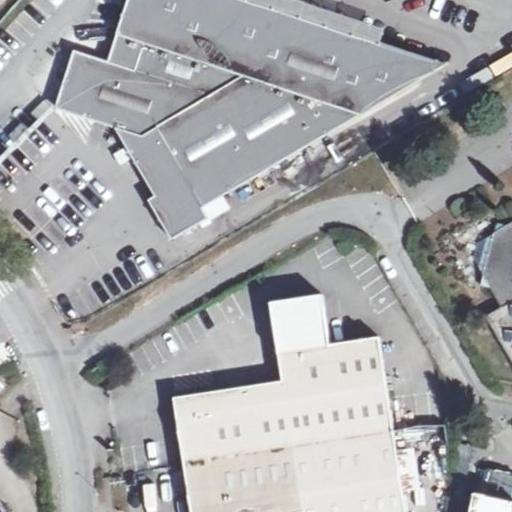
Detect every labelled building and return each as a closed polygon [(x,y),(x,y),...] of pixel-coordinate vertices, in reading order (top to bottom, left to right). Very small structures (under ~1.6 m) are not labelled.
[(448,63),(255,0),(130,0),(110,62),(77,51),(57,106),(122,129),(160,198),(152,202),(176,240),(212,220),(204,206),(448,63)] [(495,234),(485,273),(493,288),(504,307),(489,316),(511,355),(511,223),(510,225),(495,234)] [(498,223),(495,234),(510,225),(498,223)] [(485,273),(495,234),(479,243),(475,257),(485,273)] [(482,284),(493,288),(485,273),(482,284)] [(177,396),(193,511),(294,511),(304,510),(304,511),(408,511),(381,336),(332,342),(322,293),(272,301),(284,380),(177,396)] [(483,470),(477,494),(499,499),(504,475),(483,470)] [(511,511),(511,476),(504,475),(499,499),(477,494),(472,511),(511,511)]
